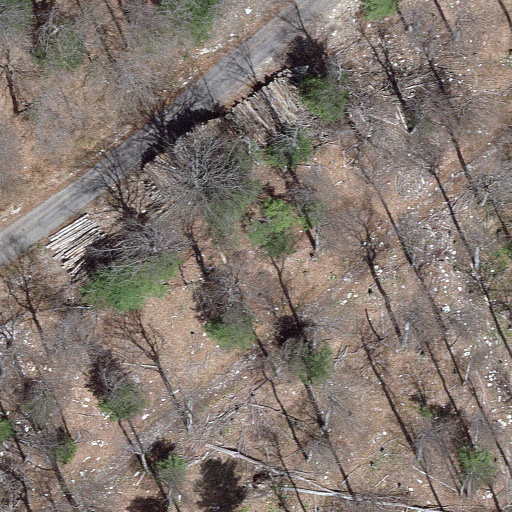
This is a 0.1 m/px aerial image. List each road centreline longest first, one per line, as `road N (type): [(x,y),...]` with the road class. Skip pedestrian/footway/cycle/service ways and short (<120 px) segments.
road 1 (track): [(511,146),(166,418),(9,511)]
road 2 (track): [(334,0),(228,99),(0,258)]
